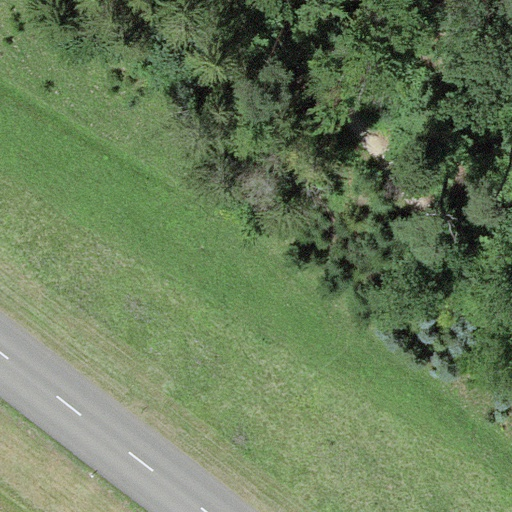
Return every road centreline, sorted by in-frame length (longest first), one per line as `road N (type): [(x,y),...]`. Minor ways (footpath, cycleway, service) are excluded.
road 1 (track): [(275,0),(511,335)]
road 2 (tertiary): [(198,511),(0,362)]
